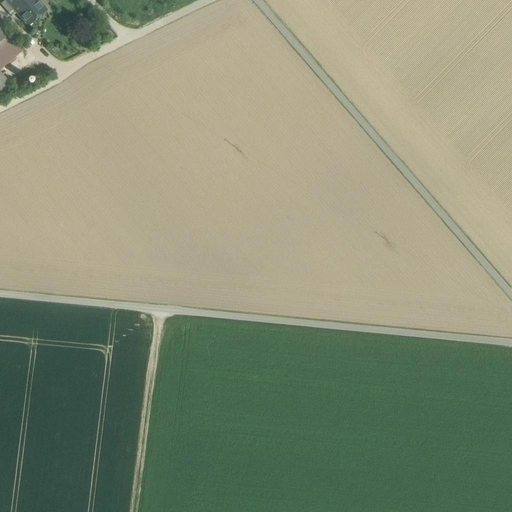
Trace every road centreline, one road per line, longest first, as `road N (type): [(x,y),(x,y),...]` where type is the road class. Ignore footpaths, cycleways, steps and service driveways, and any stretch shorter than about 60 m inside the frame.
road 1 (unclassified): [(511,344),(0,294)]
road 2 (unclassified): [(511,296),(255,0)]
road 3 (unknown): [(0,22),(39,66),(55,68),(195,0)]
road 4 (track): [(162,310),(137,511)]
